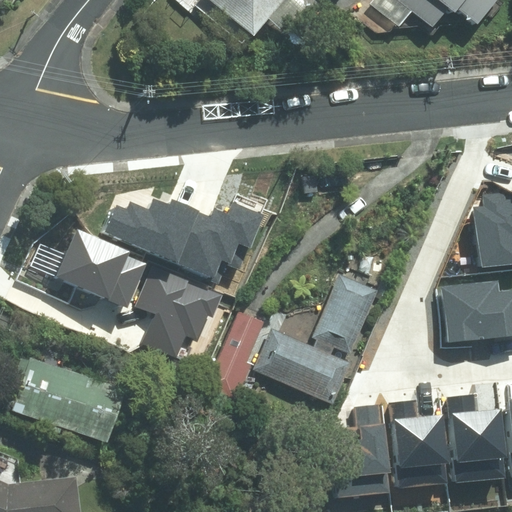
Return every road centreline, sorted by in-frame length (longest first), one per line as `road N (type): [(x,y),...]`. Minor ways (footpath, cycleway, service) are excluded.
road 1 (residential): [(511,95),(169,132),(27,127)]
road 2 (unknown): [(511,149),(421,246),(372,365)]
road 3 (residential): [(27,127),(54,43),(89,0)]
